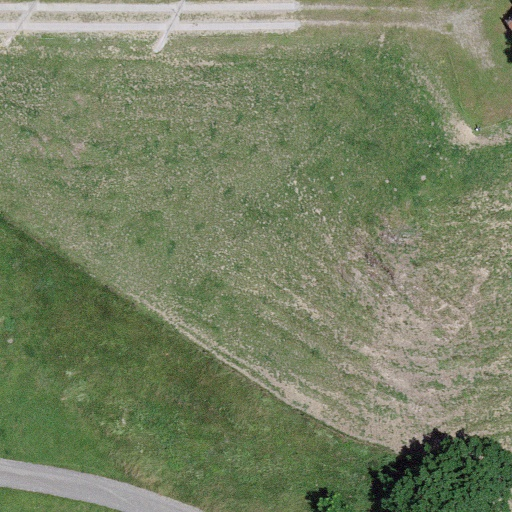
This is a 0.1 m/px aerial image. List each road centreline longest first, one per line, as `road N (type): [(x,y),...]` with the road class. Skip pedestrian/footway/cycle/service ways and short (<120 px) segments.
road 1 (track): [(0,23),(442,21)]
road 2 (track): [(159,511),(0,466)]
